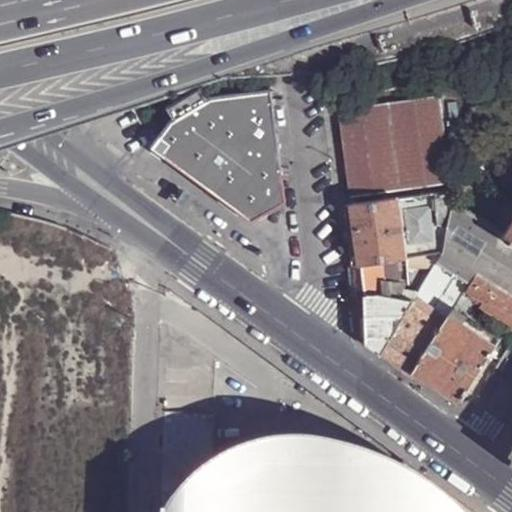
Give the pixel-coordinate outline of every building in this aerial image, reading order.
[(511,82),(511,72),(500,75),(511,82)] [(285,201),(271,90),(210,97),(205,99),(198,88),(164,108),(171,119),(166,121),(148,148),(250,221),(285,201)] [(450,181),(437,94),(339,109),(352,196),(450,181)] [(408,256),(445,250),(455,199),(456,189),(401,197),(408,256)] [(347,205),(355,264),(408,256),(401,197),(347,205)] [(511,294),(511,235),(455,199),(445,250),(439,261),(471,280),(476,270),(483,276),(511,294)] [(408,256),(409,267),(435,267),(439,261),(445,250),(408,256)] [(357,280),(358,294),(368,293),(383,292),(404,296),(407,284),(411,283),(409,267),(408,256),(355,264),(357,280)] [(467,291),(473,281),(471,280),(439,261),(435,267),(420,293),(419,294),(452,317),(453,316),(455,312),(449,309),(453,303),(459,307),(467,291)] [(473,281),(467,291),(477,297),(485,302),(488,298),(475,289),(483,276),(476,270),(471,280),(473,281)] [(511,319),(511,294),(483,276),(475,289),(488,298),(485,302),(511,319)] [(467,291),(459,307),(467,311),(477,297),(467,291)] [(370,342),(386,353),(415,302),(417,298),(411,297),(404,296),(383,292),(368,293),(369,323),(370,342)] [(415,302),(447,325),(452,317),(419,294),(417,298),(415,302)] [(386,353),(416,376),(419,371),(447,325),(415,302),(386,353)] [(449,309),(455,312),(459,307),(453,303),(449,309)] [(477,319),(478,318),(467,311),(459,307),(455,312),(453,316),(472,327),(477,319)] [(419,371),(464,400),(499,345),(472,327),(453,316),(452,317),(447,325),(419,371)] [(499,345),(505,336),(477,319),(472,327),(499,345)] [(463,511),(449,496),(444,491),(441,488),(434,484),(427,479),(419,475),(412,471),(403,466),(396,463),(389,460),(384,458),(376,456),(367,453),(361,452),(353,450),(344,449),(335,448),(315,448),(302,449),(295,449),(286,451),(274,454),(263,457),(253,460),(242,466),(230,473),(220,478),(212,457),(214,413),(163,411),(166,511),(463,511)]
